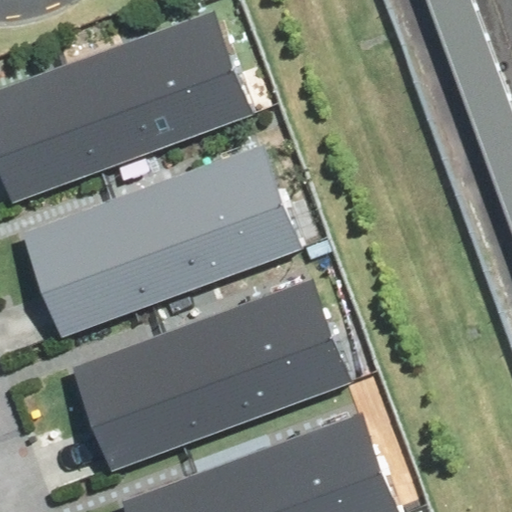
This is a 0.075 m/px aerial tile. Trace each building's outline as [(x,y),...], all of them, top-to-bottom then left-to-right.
[(511,109),(474,0),(429,0),(511,241),(511,109)] [(211,10),(0,86),(0,167),(12,200),(250,114),(211,10)] [(260,142),(22,233),(62,337),(300,246),(260,142)] [(308,279),(72,366),(110,468),(346,381),(308,279)] [(393,511),(358,413),(122,499),(126,511),(393,511)]
